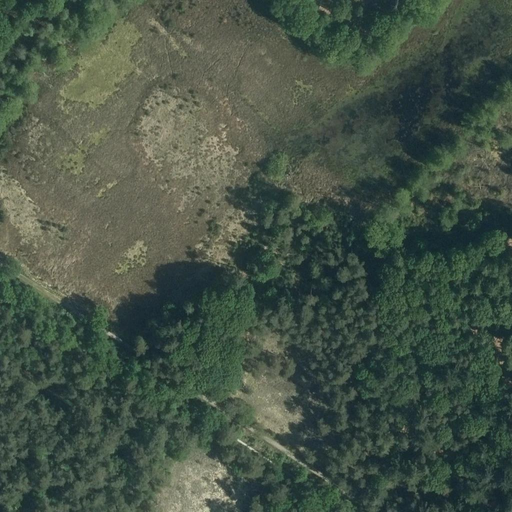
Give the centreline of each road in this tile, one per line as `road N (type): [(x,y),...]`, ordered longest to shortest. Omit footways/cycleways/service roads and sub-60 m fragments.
road 1 (track): [(132,349),(374,511)]
road 2 (track): [(109,511),(132,431),(123,378),(132,349)]
road 3 (track): [(132,349),(0,261)]
